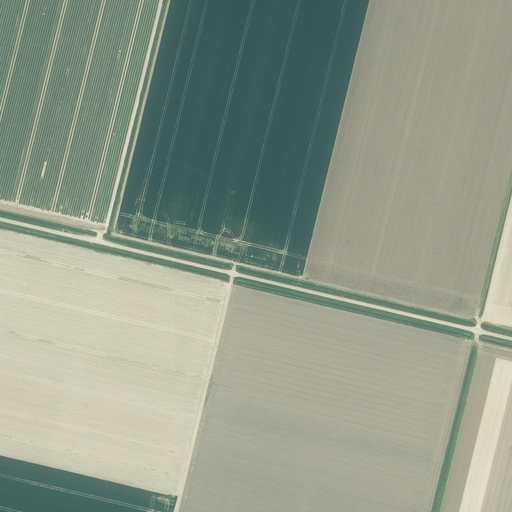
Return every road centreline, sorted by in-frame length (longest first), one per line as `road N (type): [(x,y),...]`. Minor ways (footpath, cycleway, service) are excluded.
road 1 (unclassified): [(511,339),(0,219)]
road 2 (track): [(175,511),(235,265)]
